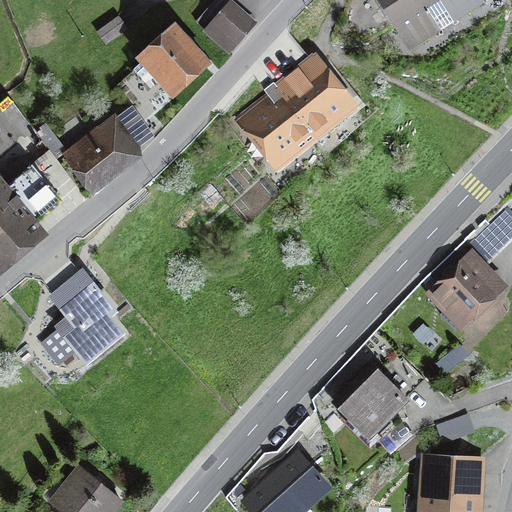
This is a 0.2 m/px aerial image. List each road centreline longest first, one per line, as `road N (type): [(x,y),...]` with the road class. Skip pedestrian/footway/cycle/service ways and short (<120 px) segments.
road 1 (secondary): [(511,150),(181,511)]
road 2 (residential): [(296,0),(164,144),(0,281)]
